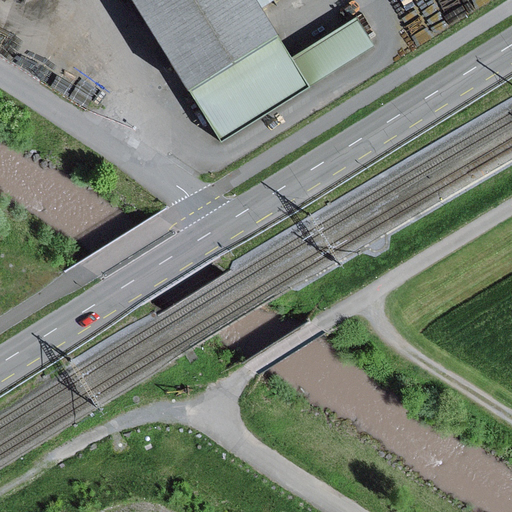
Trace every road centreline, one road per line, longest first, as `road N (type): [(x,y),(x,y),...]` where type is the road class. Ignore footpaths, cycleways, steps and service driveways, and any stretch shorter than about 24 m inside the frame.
road 1 (unclassified): [(345,511),(223,428),(202,400),(511,210)]
road 2 (primary): [(511,44),(214,230)]
road 3 (unclassified): [(214,230),(177,185),(0,72)]
road 4 (primary): [(214,230),(0,364)]
road 5 (track): [(364,300),(393,341),(511,417)]
